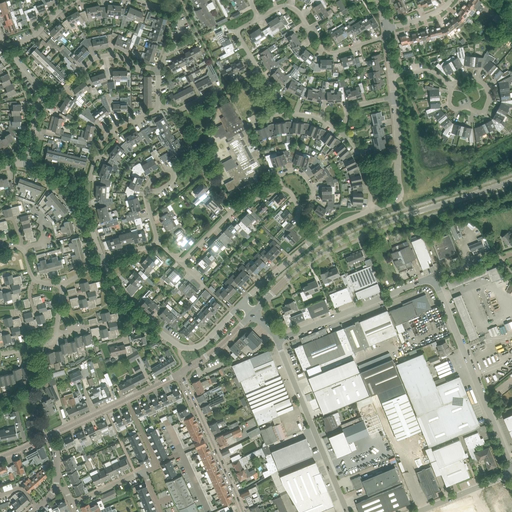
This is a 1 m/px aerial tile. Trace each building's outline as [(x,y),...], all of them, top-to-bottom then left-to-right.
[(209,11),(214,8),(211,3),(213,2),(213,1),(208,4),(205,0),(191,0),(197,10),(195,11),(203,27),(208,25),(209,28),(214,25),(216,24),(209,11)] [(315,0),(315,1),(317,5),(314,7),(318,13),(325,9),(323,5),(325,4),(322,0),(315,0)] [(395,0),(397,2),(394,3),(396,9),(405,5),(402,0),(395,0)] [(419,0),(416,2),(418,7),(421,6),(423,9),(428,7),(424,0),(419,0)] [(468,0),(470,1),(469,4),(476,9),(482,2),(479,0),(478,0),(468,0)] [(8,6),(6,1),(0,2),(0,6),(1,9),(12,5),(8,6)] [(244,1),(236,5),(239,11),(247,6),(244,1)] [(34,7),(35,11),(36,13),(39,12),(39,14),(44,12),(44,11),(46,10),(45,5),(44,3),(43,3),(36,5),(33,6),(34,7)] [(464,4),(461,9),(468,14),(471,16),(476,9),(469,4),(467,6),(464,4)] [(0,13),(0,15),(10,12),(13,11),(14,11),(12,5),(1,9),(2,11),(1,13),(0,13)] [(108,7),(104,7),(105,17),(113,18),(114,15),(115,5),(108,5),(108,7)] [(115,5),(114,15),(119,15),(119,18),(123,19),(124,15),(124,14),(125,9),(121,8),(121,6),(115,5)] [(405,5),(396,9),(398,14),(401,12),(403,15),(408,12),(405,5)] [(99,6),(93,7),(94,15),(98,15),(99,18),(105,17),(104,7),(100,7),(99,6)] [(83,11),(86,20),(86,21),(92,20),(91,16),(94,15),(93,7),(87,8),(87,10),(83,11)] [(124,15),(123,19),(120,27),(124,28),(126,19),(132,21),(133,19),(137,10),(130,7),(127,16),(124,15)] [(325,9),(318,13),(321,19),(326,16),(328,19),(334,15),(331,9),(326,11),(325,9)] [(460,15),(458,18),(465,24),(469,18),(467,17),(468,14),(461,9),(457,13),(460,15)] [(137,10),(133,19),(139,21),(135,32),(138,33),(142,23),(145,17),(142,16),(143,13),(137,10)] [(10,12),(0,15),(1,18),(3,17),(4,18),(5,20),(12,18),(15,17),(13,11),(10,12)] [(25,14),(26,17),(27,21),(30,20),(31,22),(36,20),(35,19),(38,18),(36,13),(35,11),(28,13),(25,14)] [(78,11),(72,14),(76,22),(78,25),(81,23),(86,20),(83,11),(79,13),(78,11)] [(67,19),(64,22),(70,30),(75,27),(73,24),(76,22),(72,14),(67,17),(67,19)] [(156,22),(165,25),(167,19),(161,17),(162,16),(159,15),(157,20),(155,19),(154,21),(156,22)] [(273,20),(279,30),(285,26),(284,25),(288,23),(283,15),(280,16),(281,17),(279,18),(278,16),(273,20)] [(3,25),(4,27),(17,23),(16,20),(17,19),(16,16),(15,17),(12,18),(5,20),(6,23),(5,24),(3,25)] [(227,17),(217,22),(219,26),(229,21),(227,17)] [(366,17),(364,19),(370,30),(373,28),(373,29),(378,26),(373,17),(368,20),(366,17)] [(454,17),(449,20),(455,28),(458,26),(459,28),(465,24),(458,18),(456,20),(454,17)] [(356,21),(355,22),(361,32),(366,29),(368,32),(370,30),(364,19),(361,20),(356,22),(356,21)] [(269,27),(266,29),(269,34),(271,33),(272,34),(274,33),(279,30),(273,20),(267,23),(269,27)] [(447,27),(444,29),(447,34),(449,38),(458,31),(455,28),(449,20),(445,24),(447,27)] [(59,23),(54,28),(61,34),(64,31),(66,34),(67,32),(70,30),(64,22),(61,25),(59,23)] [(156,22),(155,28),(163,30),(165,25),(156,22)] [(349,23),(346,25),(353,36),(355,34),(356,35),(361,32),(355,22),(354,22),(355,24),(351,26),(349,23)] [(17,23),(4,27),(5,29),(6,28),(8,29),(9,32),(12,31),(13,33),(21,30),(20,28),(19,28),(17,23)] [(339,29),(338,29),(343,38),(348,35),(350,38),(353,36),(346,25),(344,26),(339,29)] [(440,26),(434,28),(437,37),(439,36),(440,38),(441,39),(443,38),(444,37),(443,36),(447,35),(447,34),(444,29),(441,30),(440,26)] [(61,34),(54,28),(50,32),(53,35),(52,36),(55,39),(55,38),(57,39),(61,34)] [(155,28),(153,33),(162,36),(163,30),(155,28)] [(260,28),(255,31),(259,39),(265,35),(266,36),(269,34),(266,29),(262,31),(260,28)] [(426,30),(428,39),(434,38),(434,37),(437,37),(434,28),(429,29),(430,33),(427,33),(426,30)] [(333,32),(332,29),(329,31),(335,42),(338,40),(338,41),(343,38),(338,29),(338,30),(333,32)] [(223,47),(231,43),(232,43),(229,38),(229,39),(227,35),(225,36),(222,30),(216,33),(221,43),(222,43),(224,46),(223,47)] [(419,35),(418,36),(419,42),(420,45),(422,45),(421,44),(423,43),(422,40),(426,39),(426,40),(428,39),(426,30),(420,31),(420,33),(419,33),(419,34),(419,35)] [(259,39),(255,31),(249,35),(251,38),(250,39),(253,43),(254,42),(256,44),(261,41),(259,39)] [(288,31),(284,34),(283,34),(285,38),(286,37),(290,43),(297,38),(294,33),(290,35),(288,31)] [(81,49),(79,52),(85,58),(90,53),(85,48),(86,47),(88,48),(90,46),(86,39),(87,39),(83,32),(81,34),(84,39),(80,44),(81,44),(79,47),(81,49)] [(112,34),(112,39),(117,41),(114,46),(120,49),(123,42),(120,41),(122,36),(112,32),(112,34)] [(123,42),(120,49),(127,52),(129,46),(132,47),(134,43),(135,42),(134,42),(138,33),(135,32),(134,32),(131,40),(128,39),(127,43),(123,42)] [(412,37),(409,38),(411,44),(414,43),(413,42),(417,42),(419,42),(418,36),(417,32),(411,34),(412,37)] [(162,36),(153,33),(151,39),(160,41),(162,36)] [(99,37),(100,39),(101,48),(109,46),(108,42),(111,42),(112,39),(112,34),(106,35),(99,37)] [(405,35),(399,36),(402,46),(404,45),(407,44),(411,44),(409,38),(406,38),(405,35)] [(51,38),(49,41),(53,45),(56,47),(55,48),(58,51),(59,50),(60,51),(59,51),(60,52),(62,50),(55,43),(56,43),(51,38)] [(92,38),(87,39),(86,39),(90,46),(94,45),(95,49),(101,48),(100,39),(93,41),(92,38)] [(297,38),(290,43),(293,48),(292,49),(295,54),(300,49),(297,46),(301,44),(297,38)] [(149,43),(147,48),(156,51),(158,45),(155,44),(156,41),(149,39),(148,42),(149,43)] [(59,40),(56,43),(55,43),(62,50),(66,47),(59,40)] [(231,43),(223,47),(226,53),(222,55),(224,58),(230,55),(229,52),(234,49),(231,43)] [(29,55),(29,56),(30,54),(35,58),(33,60),(34,60),(41,52),(36,47),(38,46),(37,46),(29,55)] [(199,46),(194,49),(199,59),(202,57),(201,54),(202,53),(199,46)] [(266,49),(260,53),(261,53),(261,52),(263,55),(262,55),(261,56),(263,59),(262,60),(263,60),(264,62),(264,63),(274,57),(272,54),(271,55),(269,51),(273,49),(272,46),(266,49)] [(66,47),(62,50),(69,57),(69,56),(68,55),(71,52),(66,47)] [(147,48),(146,53),(154,56),(156,51),(147,48)] [(450,62),(454,70),(460,67),(460,66),(463,65),(460,51),(459,48),(457,48),(458,52),(457,52),(458,57),(455,59),(454,57),(453,56),(448,59),(450,62)] [(191,49),(188,50),(193,58),(195,57),(196,59),(197,59),(198,59),(199,59),(194,49),(191,50),(191,49)] [(300,49),(295,54),(299,57),(300,56),(305,60),(310,54),(305,49),(303,52),(300,49)] [(62,50),(60,52),(65,57),(72,63),(67,59),(69,57),(62,50)] [(464,51),(460,51),(463,65),(466,65),(473,66),(474,57),(465,56),(464,51)] [(41,52),(34,60),(38,65),(46,57),(41,52)] [(71,54),(76,59),(80,63),(85,58),(79,52),(76,54),(74,52),(71,54)] [(141,58),(142,58),(141,62),(149,64),(150,61),(153,61),(154,56),(146,53),(143,53),(141,58)] [(474,57),(473,66),(480,67),(480,66),(483,67),(488,54),(486,53),(485,53),(483,58),(474,57)] [(185,54),(180,56),(185,65),(185,64),(186,65),(187,64),(188,65),(190,64),(185,54)] [(310,54),(305,60),(309,64),(308,66),(313,70),(316,64),(313,61),(315,58),(310,54)] [(367,61),(368,66),(371,65),(372,66),(379,64),(378,61),(381,60),(380,54),(372,56),(373,59),(367,61)] [(488,54),(483,67),(486,68),(485,69),(490,74),(497,67),(490,60),(492,56),(488,54)] [(353,55),(347,57),(349,65),(355,63),(357,68),(361,66),(360,63),(358,57),(354,58),(353,55)] [(180,56),(176,59),(181,70),(182,69),(180,67),(185,65),(180,56)] [(46,57),(38,65),(43,70),(51,62),(46,57)] [(72,63),(65,57),(63,59),(68,64),(73,69),(70,66),(72,63)] [(274,57),(264,63),(265,66),(266,65),(268,68),(270,67),(271,70),(271,71),(279,64),(282,61),(285,59),(284,57),(281,59),(275,62),(274,60),(275,59),(274,57)] [(338,63),(337,63),(339,73),(341,73),(342,72),(343,71),(343,70),(344,70),(344,69),(344,68),(343,67),(349,65),(347,57),(341,58),(342,62),(338,63)] [(171,66),(173,70),(175,73),(177,72),(181,70),(176,59),(172,61),(173,64),(171,66)] [(316,64),(313,70),(321,70),(321,68),(327,68),(327,60),(320,60),(320,64),(316,64)] [(333,60),(327,60),(327,68),(333,68),(333,73),(339,73),(337,63),(333,64),(333,60)] [(236,63),(231,65),(236,75),(235,72),(238,71),(237,70),(239,70),(240,72),(246,69),(241,61),(236,64),(236,63)] [(51,62),(43,70),(45,68),(49,73),(48,74),(56,66),(51,62)] [(442,66),(438,63),(435,66),(446,75),(448,73),(449,74),(454,70),(450,62),(442,66)] [(68,64),(65,66),(71,72),(73,69),(68,64)] [(279,64),(271,71),(273,73),(272,75),(274,77),(274,78),(276,80),(282,73),(284,71),(280,67),(281,66),(279,64)] [(379,64),(372,66),(373,71),(368,73),(369,78),(373,78),(380,76),(379,73),(383,72),(381,67),(380,67),(379,64)] [(56,66),(48,74),(53,79),(62,70),(57,65),(56,66)] [(228,67),(225,68),(221,71),(224,78),(228,76),(227,76),(229,75),(230,78),(236,75),(231,65),(231,66),(228,68),(228,67)] [(203,77),(204,79),(208,88),(211,86),(211,85),(213,84),(212,82),(219,79),(213,67),(208,69),(209,70),(207,73),(207,74),(205,75),(203,77)] [(497,67),(490,74),(495,78),(496,78),(497,81),(502,78),(509,73),(510,75),(511,73),(511,69),(508,71),(508,70),(503,73),(497,67)] [(62,70),(53,79),(54,78),(59,82),(58,84),(62,79),(65,82),(70,77),(69,77),(66,75),(67,75),(67,74),(65,76),(62,74),(64,72),(63,71),(64,70),(63,69),(62,70)] [(127,71),(120,71),(120,79),(127,79),(127,86),(130,86),(130,74),(127,74),(127,71)] [(2,82),(10,78),(8,73),(1,76),(3,81),(2,82)] [(105,73),(98,75),(100,82),(107,80),(105,73)] [(282,73),(276,80),(279,82),(282,84),(288,77),(286,75),(285,76),(282,73)] [(499,85),(500,92),(509,91),(508,82),(511,79),(511,78),(511,77),(511,73),(510,75),(511,76),(498,82),(500,85),(499,85)] [(94,85),(96,84),(97,87),(102,86),(100,82),(98,75),(91,77),(94,85)] [(375,84),(369,86),(371,91),(381,88),(380,85),(384,84),(382,79),(381,80),(380,76),(373,78),(375,84)] [(201,78),(198,79),(203,89),(204,89),(204,90),(208,88),(204,79),(203,77),(201,78)] [(10,78),(2,82),(3,85),(0,86),(0,87),(1,89),(2,88),(13,83),(11,83),(9,79),(11,78),(10,78)] [(198,79),(195,81),(194,82),(199,91),(203,89),(198,79)] [(292,81),(290,85),(287,89),(290,91),(290,92),(293,93),(299,82),(295,80),(294,82),(292,81)] [(84,81),(78,86),(83,92),(86,90),(88,92),(90,91),(93,95),(95,94),(92,88),(90,89),(89,88),(84,81)] [(299,82),(293,93),(296,95),(296,94),(300,96),(302,90),(305,92),(306,88),(301,86),(302,84),(299,82)] [(13,83),(2,88),(3,90),(6,88),(7,91),(6,92),(14,89),(15,88),(13,83)] [(356,89),(353,90),(356,98),(359,97),(358,96),(362,95),(361,93),(364,92),(362,83),(358,84),(359,86),(356,87),(356,89)] [(189,84),(185,86),(191,97),(194,96),(193,94),(195,93),(190,84),(189,84)] [(429,90),(430,100),(439,99),(439,92),(438,92),(439,89),(434,87),(425,85),(424,89),(429,90)] [(86,102),(80,94),(83,92),(78,86),(73,90),(77,96),(75,99),(77,100),(82,105),(83,105),(86,102)] [(184,90),(182,91),(186,98),(189,96),(189,98),(191,97),(185,86),(183,87),(184,90)] [(317,101),(320,102),(322,92),(321,91),(321,88),(319,88),(318,92),(315,91),(313,101),(316,102),(317,101)] [(14,89),(6,92),(8,97),(16,94),(14,89)] [(313,101),(315,91),(309,89),(306,98),(310,99),(310,100),(313,101)] [(346,90),(347,95),(349,99),(352,98),(352,99),(356,98),(353,90),(350,91),(350,89),(346,90)] [(178,93),(177,93),(182,102),(184,101),(183,99),(186,98),(182,91),(178,93)] [(509,91),(500,92),(501,99),(502,99),(501,102),(511,103),(511,100),(509,91)] [(105,94),(104,94),(108,106),(113,104),(114,112),(121,111),(120,104),(121,104),(121,102),(114,102),(112,97),(111,97),(109,93),(105,94)] [(177,93),(173,95),(173,94),(170,96),(173,101),(173,100),(174,101),(175,100),(177,104),(182,102),(177,93)] [(120,104),(121,111),(128,111),(128,108),(131,108),(131,95),(128,96),(128,101),(121,101),(121,102),(121,104),(120,104)] [(77,100),(75,99),(73,101),(67,97),(63,103),(70,107),(73,108),(76,103),(80,107),(82,105),(77,100)] [(425,114),(427,114),(440,109),(439,106),(440,106),(439,99),(430,100),(431,109),(426,110),(426,112),(424,112),(425,114)] [(230,101),(219,107),(224,116),(220,118),(227,131),(229,130),(232,136),(246,129),(241,119),(240,120),(230,101)] [(500,105),(497,111),(505,115),(509,107),(511,107),(511,103),(501,102),(501,105),(500,105)] [(70,107),(63,103),(59,109),(66,113),(70,107)] [(104,107),(98,111),(103,118),(109,113),(106,109),(104,107)] [(440,109),(427,114),(425,114),(424,115),(425,116),(426,117),(428,116),(428,117),(428,118),(429,118),(430,118),(432,117),(431,116),(433,115),(439,122),(446,116),(442,111),(441,111),(440,109)] [(98,111),(93,116),(98,122),(103,118),(98,111)] [(494,117),(492,119),(502,129),(506,134),(508,132),(504,128),(504,127),(501,123),(505,115),(497,111),(493,117),(494,117)] [(371,114),(372,119),(374,126),(380,124),(382,124),(381,120),(385,119),(384,115),(382,116),(381,112),(371,114)] [(52,116),(50,123),(61,126),(62,121),(65,122),(66,116),(60,113),(58,117),(52,116)] [(80,114),(79,116),(88,123),(90,120),(80,114)] [(152,118),(155,123),(155,122),(158,126),(156,127),(157,129),(159,128),(167,123),(164,117),(162,118),(160,115),(152,118)] [(446,116),(439,122),(445,129),(442,133),(443,134),(441,137),(444,139),(446,135),(453,124),(450,122),(451,121),(446,116)] [(489,121),(483,124),(487,132),(496,128),(499,132),(500,131),(505,136),(506,134),(502,129),(492,119),(490,122),(489,121)] [(10,126),(8,126),(8,129),(12,129),(13,129),(12,126),(16,126),(21,126),(20,121),(12,121),(10,121),(9,122),(10,126)] [(285,122),(280,123),(282,133),(289,132),(288,128),(286,128),(285,122)] [(293,122),(293,127),(293,128),(291,128),(290,132),(297,133),(299,123),(293,122)] [(61,126),(50,123),(49,129),(57,131),(56,135),(62,136),(71,138),(72,135),(65,133),(63,133),(64,130),(60,129),(61,126)] [(167,123),(159,128),(162,133),(168,129),(170,128),(167,123)] [(87,124),(86,131),(93,133),(95,126),(87,124)] [(257,149),(251,152),(247,146),(252,144),(248,137),(250,136),(246,129),(232,136),(229,130),(227,131),(227,132),(222,124),(212,129),(216,138),(219,136),(220,139),(226,136),(228,141),(227,142),(230,149),(228,150),(233,159),(227,163),(228,162),(228,164),(225,166),(228,170),(236,166),(246,185),(249,183),(248,181),(257,176),(254,169),(260,165),(257,159),(261,156),(257,149)] [(380,124),(374,126),(371,126),(374,138),(381,136),(384,136),(382,127),(380,128),(380,124)] [(446,135),(444,139),(446,140),(448,137),(449,137),(451,134),(455,135),(455,134),(460,135),(462,126),(456,124),(456,125),(453,124),(446,135)] [(474,128),(475,133),(476,142),(480,141),(479,136),(487,132),(483,124),(477,127),(477,128),(474,128)] [(311,125),(310,130),(309,131),(307,130),(306,134),(313,136),(316,127),(311,125)] [(267,126),(263,127),(267,137),(273,134),(272,130),(270,131),(267,126)] [(462,126),(460,135),(469,137),(469,142),(471,142),(471,144),(473,144),(473,142),(473,133),(472,128),(469,129),(469,128),(462,126)] [(267,137),(263,127),(258,129),(260,135),(258,136),(260,140),(264,138),(267,137)] [(316,127),(313,136),(319,139),(321,135),(319,134),(321,129),(316,127)] [(142,132),(148,143),(151,141),(147,135),(144,129),(141,131),(142,132)] [(168,129),(162,133),(160,134),(163,140),(172,135),(168,129)] [(78,136),(78,140),(84,141),(85,138),(92,140),(93,133),(86,131),(82,130),(81,134),(81,137),(78,136)] [(132,134),(131,135),(135,143),(141,139),(142,139),(145,144),(148,143),(142,132),(140,133),(138,134),(136,131),(135,130),(132,132),(132,134)] [(328,132),(325,136),(324,138),(323,136),(320,140),(326,144),(333,136),(328,132)] [(5,136),(6,137),(9,145),(10,144),(9,143),(14,140),(12,136),(10,133),(5,136)] [(1,135),(0,135),(0,137),(4,146),(5,147),(9,145),(6,137),(3,138),(1,135)] [(127,141),(123,144),(130,151),(131,152),(133,150),(132,145),(135,143),(131,135),(128,136),(125,138),(127,141)] [(172,135),(163,140),(166,145),(175,140),(172,135)] [(333,136),(326,144),(332,148),(335,145),(333,143),(337,138),(333,136)] [(381,136),(374,138),(372,138),(375,150),(385,148),(384,144),(386,143),(385,139),(382,140),(381,136)] [(175,140),(166,145),(167,145),(168,144),(172,150),(180,144),(177,139),(175,140)] [(117,144),(113,149),(121,156),(125,151),(127,153),(130,151),(123,144),(120,147),(117,144)] [(180,144),(172,150),(175,155),(178,154),(179,155),(181,154),(180,152),(184,150),(180,144)] [(336,146),(333,149),(338,154),(346,148),(342,144),(338,148),(336,146)] [(48,147),(45,159),(52,161),(55,149),(52,148),(52,150),(48,149),(48,147)] [(346,148),(338,154),(343,160),(346,157),(344,156),(349,152),(346,148)] [(55,149),(52,161),(58,163),(59,161),(61,152),(57,151),(57,149),(55,149)] [(112,157),(109,161),(118,165),(118,166),(120,163),(116,161),(121,156),(113,149),(109,154),(112,157)] [(276,154),(277,156),(280,165),(287,162),(285,158),(290,156),(290,149),(276,154)] [(296,152),(290,149),(290,156),(294,158),(293,162),(300,164),(302,156),(296,154),(296,152)] [(61,152),(59,161),(65,162),(67,154),(61,152)] [(67,154),(65,162),(72,164),(74,155),(74,153),(68,152),(67,154)] [(302,156),(300,164),(306,167),(308,162),(313,164),(316,158),(310,156),(303,154),(302,156)] [(74,155),(72,164),(71,166),(78,167),(78,165),(80,157),(74,155)] [(80,157),(78,165),(85,167),(84,169),(88,157),(81,155),(80,157)] [(270,156),(266,157),(268,163),(272,162),(273,167),(280,165),(277,156),(271,158),(270,156)] [(316,158),(313,164),(315,167),(311,170),(316,176),(326,168),(325,167),(324,168),(320,163),(316,158)] [(343,161),(346,168),(356,163),(353,158),(348,161),(347,159),(343,161)] [(153,159),(147,162),(152,171),(158,167),(156,164),(157,163),(156,160),(154,161),(153,159)] [(103,163),(101,169),(110,173),(112,169),(117,172),(119,166),(118,166),(118,165),(109,161),(107,165),(103,163)] [(137,169),(136,169),(141,173),(145,171),(147,174),(152,171),(147,162),(142,165),(141,163),(139,163),(133,166),(137,169)] [(356,163),(346,168),(350,174),(354,172),(353,170),(358,168),(356,163)] [(236,166),(228,170),(228,171),(231,178),(233,177),(234,179),(225,184),(229,191),(241,184),(243,187),(246,185),(236,166)] [(326,168),(316,176),(320,181),(324,178),(327,182),(333,180),(329,175),(330,173),(326,168)] [(102,177),(101,181),(110,184),(111,180),(108,179),(110,173),(101,169),(99,175),(102,177)] [(134,175),(131,181),(140,185),(143,179),(140,178),(141,173),(136,169),(136,171),(134,170),(132,175),(134,175)] [(350,175),(352,183),(362,180),(361,175),(355,176),(354,174),(350,175)] [(20,178),(18,183),(17,186),(20,187),(19,191),(22,192),(26,181),(20,178)] [(321,190),(321,194),(331,194),(334,194),(334,187),(333,187),(333,180),(327,182),(327,187),(322,187),(322,190),(321,190)] [(362,180),(352,183),(353,190),(357,189),(357,187),(363,186),(362,180)] [(26,181),(22,192),(24,193),(26,189),(29,190),(31,183),(26,181)] [(96,192),(106,193),(106,186),(110,187),(110,184),(101,181),(100,186),(96,185),(96,192)] [(127,193),(133,194),(135,190),(138,191),(140,185),(131,181),(129,187),(127,186),(125,192),(127,193)] [(31,183),(29,190),(32,191),(30,195),(33,196),(37,185),(31,183)] [(193,192),(197,195),(199,197),(197,200),(200,202),(201,201),(207,196),(204,193),(208,189),(202,183),(193,192)] [(37,185),(33,196),(36,197),(37,193),(40,194),(43,187),(37,185)] [(45,203),(47,205),(57,196),(56,194),(55,195),(52,192),(46,197),(49,200),(45,203)] [(106,193),(96,192),(96,198),(99,199),(100,203),(110,202),(112,202),(112,198),(106,199),(106,193)] [(133,194),(127,193),(127,194),(128,200),(130,206),(139,204),(138,197),(134,198),(133,194)] [(269,202),(271,204),(275,200),(280,205),(281,207),(284,204),(282,203),(286,199),(285,198),(286,197),(283,194),(282,195),(281,194),(278,197),(276,195),(269,202)] [(331,194),(321,194),(321,198),(322,198),(322,201),(327,201),(328,206),(334,208),(334,207),(334,201),(335,201),(335,194),(334,194),(331,194)] [(57,196),(47,205),(49,207),(52,204),(54,207),(60,202),(58,199),(59,198),(57,196)] [(212,197),(208,201),(205,204),(208,207),(210,209),(211,210),(216,216),(220,211),(223,208),(219,205),(220,205),(216,202),(212,197)] [(353,198),(353,200),(352,205),(357,206),(356,207),(362,208),(363,199),(353,198)] [(60,202),(54,207),(56,209),(53,212),(55,214),(65,205),(63,204),(62,204),(60,202)] [(97,209),(99,215),(108,212),(107,206),(110,205),(110,202),(100,203),(100,208),(97,209)] [(254,208),(256,210),(257,209),(262,214),(268,207),(263,203),(260,205),(258,203),(254,208)] [(125,215),(126,218),(133,217),(132,214),(138,212),(137,211),(141,210),(139,204),(130,206),(131,211),(129,212),(129,214),(125,215)] [(65,205),(55,214),(57,216),(60,213),(62,216),(68,211),(66,208),(67,207),(65,205)] [(334,208),(328,206),(325,209),(318,205),(314,211),(322,216),(326,210),(330,213),(334,208)] [(18,206),(11,208),(13,215),(21,213),(18,206)] [(161,222),(164,227),(174,221),(172,218),(173,217),(174,214),(172,210),(170,211),(167,207),(162,210),(164,215),(162,216),(164,220),(161,222)] [(3,210),(4,213),(5,218),(13,215),(11,208),(3,210)] [(281,210),(278,213),(274,217),(279,222),(283,218),(286,220),(292,214),(287,209),(284,212),(281,210)] [(247,211),(243,215),(252,223),(255,220),(256,220),(258,219),(259,220),(261,219),(253,211),(253,212),(251,215),(247,211)] [(108,212),(99,215),(100,221),(104,220),(106,224),(118,221),(116,217),(110,219),(110,218),(108,212)] [(28,215),(20,217),(22,225),(30,223),(28,215)] [(242,221),(239,225),(241,227),(243,228),(248,234),(251,231),(248,227),(249,226),(254,230),(256,228),(252,223),(243,215),(239,219),(242,221)] [(6,221),(0,222),(0,228),(0,231),(8,229),(6,221)] [(61,227),(61,230),(73,227),(74,226),(74,224),(72,224),(71,221),(64,223),(65,226),(61,227)] [(141,221),(135,223),(137,229),(141,241),(147,240),(146,236),(147,235),(145,228),(141,229),(140,225),(142,224),(141,221)] [(174,221),(164,227),(166,231),(173,227),(177,232),(179,230),(182,227),(179,223),(176,225),(174,221)] [(230,223),(226,226),(234,235),(238,231),(241,227),(236,222),(233,225),(230,223)] [(285,226),(286,228),(285,229),(289,233),(286,236),(291,241),(290,242),(292,245),(299,238),(296,236),(297,235),(292,229),(294,226),(291,223),(291,224),(289,222),(285,226)] [(30,223),(22,225),(24,232),(32,230),(30,223)] [(450,226),(455,239),(458,238),(456,231),(457,230),(455,224),(450,226)] [(73,227),(61,230),(62,232),(66,231),(67,235),(75,232),(74,229),(75,229),(74,226),(73,227)] [(228,236),(225,239),(230,245),(231,246),(234,243),(232,242),(234,241),(231,238),(234,235),(226,226),(222,230),(228,236)] [(173,235),(176,239),(174,241),(178,245),(187,237),(183,233),(186,230),(182,227),(179,230),(177,232),(173,235)] [(248,234),(243,228),(239,232),(245,237),(248,234)] [(131,231),(135,243),(141,241),(137,229),(131,231)] [(32,230),(24,232),(26,240),(30,239),(31,242),(36,240),(35,237),(34,238),(32,230)] [(131,231),(125,233),(128,243),(134,241),(134,243),(135,243),(131,231)] [(508,232),(505,234),(502,237),(508,245),(509,243),(511,246),(511,245),(511,237),(511,236),(511,234),(511,232),(510,231),(508,232)] [(125,233),(119,235),(119,237),(122,244),(128,243),(125,233)] [(449,234),(432,241),(439,259),(456,252),(449,234)] [(187,237),(178,245),(182,249),(188,243),(190,246),(195,240),(191,236),(189,239),(187,237)] [(69,244),(69,246),(81,243),(82,243),(82,241),(80,241),(79,237),(72,239),(73,243),(69,244)] [(119,237),(113,239),(116,248),(122,247),(122,244),(119,237)] [(216,237),(212,241),(220,249),(224,245),(227,248),(230,245),(225,239),(221,242),(216,237)] [(411,241),(422,269),(433,265),(422,237),(411,241)] [(113,239),(112,239),(107,240),(108,243),(106,244),(107,247),(109,246),(110,250),(116,248),(113,239)] [(272,247),(270,250),(276,256),(281,251),(278,248),(280,246),(275,241),(273,240),(269,244),(272,247)] [(209,251),(211,253),(215,257),(219,253),(218,251),(220,249),(212,241),(208,245),(212,248),(209,251)] [(481,241),(469,246),(471,250),(483,245),(481,241)] [(81,243),(69,246),(70,249),(74,248),(75,251),(82,249),(82,246),(83,245),(82,243),(81,243)] [(399,266),(400,270),(405,268),(407,267),(407,268),(412,266),(410,261),(415,259),(409,245),(404,248),(402,243),(398,245),(398,246),(396,247),(396,246),(391,248),(393,252),(391,253),(393,259),(397,257),(398,259),(394,261),(396,267),(399,266)] [(76,255),(72,256),(72,258),(84,255),(85,255),(85,253),(83,253),(82,249),(75,251),(76,255)] [(264,250),(260,254),(264,258),(266,260),(268,258),(272,261),(276,256),(270,250),(267,253),(264,250)] [(346,258),(347,262),(349,265),(365,259),(361,250),(350,254),(351,255),(346,258)] [(257,260),(254,263),(261,269),(265,264),(262,261),(264,258),(260,254),(258,252),(254,257),(257,260)] [(205,254),(201,258),(209,266),(213,262),(216,259),(214,257),(215,257),(211,253),(207,256),(205,254)] [(84,255),(72,258),(73,261),(77,260),(78,263),(86,261),(85,258),(86,257),(85,255),(84,255)] [(57,256),(54,257),(57,269),(58,270),(60,269),(60,268),(63,267),(61,260),(58,261),(57,256)] [(148,256),(144,260),(153,268),(157,264),(158,266),(161,262),(162,263),(162,262),(155,256),(154,256),(155,256),(152,259),(148,256)] [(53,262),(50,263),(51,270),(55,269),(55,271),(58,270),(57,269),(54,257),(52,258),(53,262)] [(209,266),(201,258),(197,262),(202,266),(199,270),(203,274),(206,271),(207,272),(211,268),(209,266)] [(40,261),(41,265),(38,266),(40,273),(43,272),(44,274),(46,273),(46,272),(43,260),(40,261)] [(45,260),(43,260),(46,272),(46,273),(48,272),(48,271),(51,270),(50,263),(46,264),(45,260)] [(147,270),(143,273),(148,277),(150,275),(149,273),(150,272),(153,268),(144,260),(141,264),(147,270)] [(249,262),(244,267),(251,273),(253,270),(256,274),(261,269),(254,263),(252,265),(249,262)] [(241,272),(239,275),(245,281),(250,276),(249,275),(251,273),(244,267),(242,265),(238,269),(241,272)] [(349,275),(345,276),(352,292),(355,291),(358,299),(376,292),(376,293),(381,291),(370,266),(367,267),(364,269),(349,275)] [(450,290),(455,288),(489,274),(492,282),(502,278),(497,266),(488,270),(486,266),(447,282),(450,290)] [(320,274),(322,279),(325,286),(329,284),(328,282),(331,280),(340,277),(336,268),(320,274)] [(166,272),(162,276),(161,278),(164,281),(165,280),(169,283),(171,281),(179,273),(174,269),(169,275),(166,272)] [(134,271),(131,275),(139,283),(143,279),(145,278),(150,283),(152,281),(148,277),(143,273),(140,276),(134,271)] [(179,273),(171,281),(175,285),(183,276),(179,273)] [(335,289),(328,292),(334,308),(348,302),(349,302),(352,301),(351,297),(353,296),(352,292),(345,276),(345,274),(341,276),(346,288),(337,292),(335,289)] [(14,283),(13,278),(12,275),(4,277),(6,285),(13,283),(14,283)] [(139,283),(131,275),(127,279),(133,284),(130,288),(134,292),(138,288),(136,287),(139,283)] [(233,275),(229,279),(235,285),(237,283),(240,286),(245,281),(239,275),(236,277),(233,275)] [(20,276),(13,278),(14,283),(13,283),(14,285),(19,284),(22,283),(20,276)] [(228,286),(225,289),(232,295),(236,290),(233,287),(235,285),(229,279),(225,283),(228,286)] [(90,289),(89,284),(88,281),(80,283),(82,291),(90,290),(90,289)] [(303,288),(305,292),(306,295),(319,290),(316,281),(308,284),(308,285),(303,288)] [(96,282),(89,284),(90,289),(90,290),(90,292),(95,291),(98,290),(96,282)] [(178,289),(173,294),(175,295),(179,290),(180,291),(181,292),(181,291),(185,295),(193,287),(189,283),(185,287),(182,284),(177,288),(178,289)] [(12,286),(13,294),(18,292),(21,292),(19,284),(14,285),(12,286)] [(193,287),(185,295),(189,299),(188,300),(192,303),(198,297),(197,296),(197,297),(194,294),(197,290),(193,287)] [(219,289),(219,290),(215,293),(221,299),(224,297),(227,300),(232,295),(225,289),(222,292),(219,289)] [(140,306),(145,310),(153,301),(149,297),(148,296),(149,295),(151,292),(149,290),(143,297),(146,300),(140,306)] [(87,293),(89,300),(94,299),(97,298),(95,291),(90,292),(87,293)] [(10,292),(2,293),(4,298),(4,301),(12,299),(11,294),(10,292)] [(13,294),(11,294),(12,299),(13,302),(20,300),(18,292),(13,294)] [(389,311),(391,316),(395,326),(418,316),(417,314),(431,308),(426,294),(402,304),(403,306),(389,311)] [(462,294),(458,296),(453,298),(471,341),(479,337),(462,294)] [(35,305),(38,305),(42,303),(40,296),(33,298),(35,305)] [(78,297),(70,299),(72,307),(79,305),(78,300),(78,297)] [(86,298),(78,300),(79,305),(80,308),(88,306),(87,301),(86,298)] [(87,301),(88,306),(88,309),(96,307),(94,299),(89,300),(87,301)] [(211,303),(210,304),(217,310),(222,306),(215,299),(211,303)] [(304,308),(306,314),(308,318),(311,317),(312,318),(329,311),(325,299),(304,308)] [(153,301),(145,310),(148,314),(154,308),(157,311),(161,307),(161,306),(159,304),(158,306),(156,304),(156,305),(153,301)] [(208,301),(204,306),(214,314),(217,310),(210,304),(211,303),(208,301)] [(282,308),(285,314),(286,315),(287,314),(287,315),(290,314),(290,313),(297,310),(293,301),(287,304),(288,305),(282,308)] [(42,303),(38,305),(40,312),(42,311),(47,310),(45,302),(42,303)] [(165,303),(161,306),(161,307),(164,310),(158,316),(163,320),(171,311),(167,307),(166,306),(167,305),(165,303)] [(203,311),(203,312),(210,318),(214,314),(204,306),(201,309),(203,311)] [(47,310),(42,311),(43,314),(45,319),(52,317),(50,309),(47,310)] [(387,310),(355,323),(366,351),(372,349),(370,345),(397,334),(387,310)] [(171,311),(163,320),(167,323),(168,322),(171,324),(171,325),(172,325),(178,318),(179,316),(181,315),(179,313),(176,316),(175,314),(175,315),(171,311)] [(32,312),(24,314),(26,322),(29,321),(34,320),(32,312)] [(111,319),(110,315),(109,312),(101,313),(103,321),(111,319)] [(203,312),(199,316),(206,323),(210,318),(203,312)] [(285,314),(283,315),(287,327),(292,325),(305,320),(302,312),(291,317),(290,314),(287,315),(287,314),(286,315),(285,314)] [(117,313),(110,315),(111,319),(111,322),(116,321),(119,321),(117,313)] [(36,316),(36,319),(38,324),(45,322),(45,319),(43,314),(36,316)] [(199,316),(195,321),(200,325),(202,327),(206,323),(199,316)] [(14,325),(12,320),(11,317),(4,319),(6,327),(13,325),(14,325)] [(190,323),(196,329),(200,325),(195,321),(191,317),(187,321),(190,323)] [(20,318),(12,320),(14,325),(13,325),(14,327),(14,328),(19,326),(22,326),(20,318)] [(178,318),(172,325),(174,326),(173,327),(180,320),(178,318)] [(29,321),(31,329),(39,327),(38,324),(36,319),(34,320),(29,321)] [(108,323),(110,330),(110,331),(115,330),(118,329),(116,321),(111,322),(108,323)] [(190,323),(186,327),(192,334),(196,329),(190,323)] [(344,328),(355,355),(356,355),(359,354),(366,351),(355,323),(344,328)] [(11,328),(13,336),(18,334),(18,335),(21,334),(19,326),(14,328),(14,327),(11,328)] [(488,329),(491,336),(500,332),(497,326),(488,329)] [(99,327),(91,329),(93,337),(100,335),(99,330),(99,327)] [(182,331),(181,331),(179,333),(184,337),(186,335),(189,338),(192,334),(186,327),(182,331)] [(107,328),(99,330),(100,335),(101,338),(108,336),(109,336),(107,331),(107,328)] [(307,369),(319,364),(321,370),(322,371),(356,357),(355,355),(344,328),(341,329),(328,334),(325,328),(300,338),(302,345),(294,348),(303,371),(307,369)] [(110,330),(107,331),(109,336),(108,336),(109,339),(117,337),(115,330),(110,331),(110,330)] [(246,332),(237,341),(243,348),(246,345),(247,344),(252,349),(262,340),(252,330),(248,334),(246,332)] [(10,333),(2,335),(3,340),(4,343),(11,341),(10,336),(10,333)] [(132,335),(133,340),(133,342),(140,340),(141,345),(147,343),(145,336),(142,337),(141,333),(132,335)] [(18,334),(13,336),(10,336),(11,341),(12,344),(20,342),(18,335),(18,334)] [(83,335),(84,340),(85,345),(92,343),(91,339),(89,340),(88,334),(83,335)] [(74,337),(75,341),(77,347),(84,345),(83,341),(81,342),(80,336),(74,337)] [(243,348),(237,341),(234,344),(229,348),(233,352),(231,354),(235,359),(237,356),(236,355),(241,350),(243,348)] [(445,342),(441,344),(438,346),(439,350),(438,350),(441,356),(449,352),(445,342)] [(110,347),(111,352),(112,356),(126,353),(127,356),(133,352),(131,345),(125,346),(124,345),(115,347),(114,346),(110,347)] [(168,349),(165,351),(168,357),(167,357),(168,359),(166,360),(170,367),(176,363),(168,349)] [(56,357),(57,361),(64,360),(63,353),(62,350),(57,351),(58,357),(56,357)] [(137,350),(127,355),(130,360),(139,355),(137,350)] [(269,350),(264,352),(232,366),(239,382),(240,381),(258,425),(279,416),(279,415),(293,409),(292,405),(291,401),(290,402),(289,397),(289,398),(288,394),(287,394),(286,390),(285,386),(284,387),(283,383),(282,379),(281,379),(280,375),(279,376),(269,350)] [(43,355),(44,360),(45,365),(49,365),(49,363),(56,362),(55,358),(53,358),(51,352),(46,353),(46,354),(43,355)] [(459,376),(455,378),(436,386),(423,353),(396,364),(416,415),(429,447),(480,426),(459,376)] [(159,359),(162,363),(166,369),(170,367),(166,360),(164,356),(159,359)] [(392,359),(360,372),(370,395),(402,382),(392,359)] [(162,363),(152,368),(156,375),(166,369),(162,363)] [(319,364),(307,369),(309,375),(321,370),(319,364)] [(222,376),(223,376),(224,376),(224,375),(225,374),(224,371),(232,367),(231,365),(223,368),(222,368),(219,370),(222,376)] [(23,374),(23,378),(30,377),(31,379),(34,378),(32,367),(29,368),(29,367),(24,368),(25,373),(23,374)] [(13,370),(14,373),(15,380),(22,378),(21,374),(19,375),(18,369),(13,370)] [(80,370),(69,374),(72,382),(83,377),(80,370)] [(359,372),(313,391),(317,399),(328,394),(332,403),(320,408),(323,414),(369,395),(359,372)] [(143,373),(132,379),(135,386),(147,380),(143,373)] [(193,383),(195,388),(216,379),(215,376),(210,379),(209,375),(206,376),(207,380),(201,383),(199,380),(193,383)] [(48,380),(50,386),(51,386),(56,383),(55,377),(48,380)] [(127,381),(118,386),(122,393),(135,386),(132,379),(131,377),(127,380),(127,381)] [(216,379),(195,388),(198,394),(204,391),(203,388),(210,384),(217,381),(216,379)] [(219,385),(196,397),(198,402),(202,400),(204,403),(207,401),(205,397),(217,390),(220,396),(224,394),(219,385)] [(51,386),(50,386),(45,389),(50,399),(43,402),(44,406),(42,407),(44,411),(46,410),(48,415),(56,411),(55,409),(55,408),(54,408),(51,401),(54,400),(54,401),(58,399),(51,386)] [(105,401),(103,395),(102,391),(100,387),(96,388),(92,390),(93,392),(92,392),(94,395),(94,396),(98,397),(99,400),(97,401),(98,404),(105,401)] [(183,398),(180,393),(181,393),(180,390),(179,391),(178,387),(172,390),(174,394),(171,396),(174,402),(183,398)] [(106,393),(103,395),(105,401),(113,398),(110,392),(108,389),(105,390),(106,393)] [(405,392),(381,402),(397,440),(421,430),(405,392)] [(67,410),(68,413),(70,417),(80,413),(76,405),(74,397),(73,393),(67,395),(67,396),(65,397),(66,400),(68,400),(70,405),(71,405),(72,408),(67,410)] [(171,396),(170,395),(167,396),(165,393),(160,396),(162,400),(164,404),(165,406),(174,402),(171,396)] [(94,395),(91,396),(92,399),(95,406),(98,404),(97,401),(99,400),(98,397),(94,396),(94,395)] [(165,406),(164,404),(162,400),(159,401),(157,397),(151,400),(153,404),(155,408),(156,410),(165,406)] [(223,397),(201,407),(203,413),(217,407),(216,405),(225,400),(223,397)] [(475,402),(482,418),(488,415),(481,399),(475,402)] [(80,403),(76,405),(80,413),(89,409),(85,400),(80,403)] [(156,410),(155,408),(153,404),(150,405),(148,401),(142,404),(144,408),(146,412),(147,414),(148,416),(157,412),(156,410)] [(146,412),(144,408),(141,409),(139,405),(134,408),(138,418),(147,414),(146,412)] [(187,419),(185,415),(190,413),(187,408),(181,410),(178,412),(176,412),(180,422),(184,420),(187,419)] [(123,413),(125,417),(122,419),(125,425),(133,421),(129,410),(123,413)] [(13,413),(10,414),(11,419),(14,418),(15,423),(21,422),(18,411),(13,412),(13,413)] [(328,416),(323,418),(326,425),(324,426),(326,431),(338,426),(337,425),(340,424),(339,419),(338,417),(340,416),(338,412),(328,416)] [(125,425),(122,419),(120,414),(115,417),(117,421),(114,423),(118,431),(121,430),(120,427),(125,425)] [(184,420),(186,426),(196,421),(193,416),(187,419),(184,420)] [(360,422),(342,429),(348,443),(369,434),(362,416),(358,418),(360,422)] [(26,422),(27,425),(29,431),(29,430),(40,426),(39,421),(37,418),(26,422)] [(358,418),(341,425),(342,429),(360,422),(358,418)] [(223,419),(209,425),(213,435),(221,431),(218,425),(224,422),(223,419)] [(97,424),(100,429),(101,433),(108,430),(111,436),(116,434),(112,425),(109,427),(106,421),(101,423),(101,422),(97,424)] [(196,421),(186,426),(189,432),(199,427),(196,421)] [(228,426),(230,431),(239,427),(238,423),(237,422),(228,426)] [(282,422),(272,426),(278,440),(287,436),(282,422)] [(271,425),(260,430),(266,445),(277,440),(271,425)] [(4,430),(0,430),(0,437),(1,441),(9,439),(10,439),(18,438),(15,426),(3,429),(4,430)] [(86,429),(89,434),(90,438),(93,436),(97,440),(102,437),(101,434),(99,430),(96,431),(93,426),(86,429)] [(199,427),(189,432),(191,437),(201,433),(199,427)] [(230,431),(223,434),(226,439),(234,435),(235,437),(242,434),(239,427),(230,431)] [(258,427),(247,433),(250,438),(251,438),(257,434),(260,433),(261,432),(258,427)] [(158,436),(155,429),(154,429),(151,431),(146,433),(148,436),(147,436),(148,436),(148,438),(149,438),(149,440),(158,436)] [(76,434),(78,437),(80,442),(83,441),(86,446),(93,443),(90,438),(89,434),(86,436),(83,431),(76,434)] [(140,439),(139,437),(138,436),(138,435),(137,432),(132,435),(130,436),(128,437),(131,444),(135,442),(140,439)] [(478,432),(473,434),(464,438),(468,450),(485,443),(483,438),(480,439),(479,438),(479,437),(480,436),(479,436),(478,432)] [(201,433),(191,437),(195,444),(195,443),(199,441),(199,442),(200,442),(199,441),(204,439),(204,440),(201,433)] [(223,434),(220,435),(216,437),(221,448),(236,441),(235,437),(234,435),(226,439),(223,434)] [(61,445),(61,452),(61,450),(61,449),(65,447),(66,448),(75,444),(76,447),(77,447),(79,451),(83,449),(80,442),(78,437),(74,439),(72,436),(64,440),(65,442),(62,444),(61,444),(61,445)] [(162,443),(158,436),(149,440),(151,442),(150,442),(150,443),(151,442),(151,444),(153,447),(162,443)] [(306,437),(271,451),(278,468),(313,454),(306,437)] [(143,446),(142,444),(142,443),(141,442),(140,439),(135,442),(131,444),(134,451),(138,448),(143,446)] [(195,444),(196,446),(196,447),(197,448),(201,446),(201,445),(201,446),(206,444),(205,443),(206,443),(205,442),(204,440),(204,439),(199,441),(200,442),(199,442),(199,441),(195,443),(195,444)] [(441,474),(444,482),(446,487),(470,477),(467,470),(468,469),(466,463),(464,464),(462,459),(468,457),(467,453),(465,454),(459,439),(432,450),(431,447),(425,450),(430,462),(436,476),(441,474)] [(165,450),(162,443),(153,447),(154,450),(155,451),(155,452),(155,451),(156,454),(165,450)] [(196,447),(196,448),(199,453),(208,449),(206,443),(205,443),(206,444),(201,446),(201,445),(201,446),(197,448),(196,447)] [(235,446),(221,452),(224,457),(231,454),(230,452),(243,446),(241,443),(235,446)] [(267,445),(262,447),(266,456),(270,454),(267,445)] [(38,450),(26,456),(28,461),(33,458),(37,464),(41,462),(42,464),(48,459),(49,459),(47,456),(48,456),(43,446),(37,449),(38,450)] [(146,453),(145,451),(144,449),(145,449),(144,449),(143,446),(138,448),(134,451),(137,457),(142,455),(146,453)] [(487,448),(483,450),(475,453),(478,461),(484,459),(488,470),(496,466),(494,462),(491,453),(489,453),(487,448)] [(208,449),(199,453),(202,460),(211,455),(208,449)] [(168,457),(165,450),(156,454),(157,456),(158,457),(157,458),(158,458),(159,461),(168,457)] [(150,460),(147,454),(147,455),(146,453),(142,455),(137,457),(138,459),(140,464),(144,463),(146,462),(150,460)] [(239,454),(231,458),(232,462),(241,458),(239,454)] [(238,460),(236,461),(232,463),(234,467),(235,466),(237,472),(246,468),(244,464),(248,462),(247,460),(252,458),(250,454),(238,460)] [(211,455),(202,460),(204,465),(214,461),(211,455)] [(263,472),(265,477),(265,478),(271,474),(270,473),(277,469),(271,456),(266,459),(268,463),(266,464),(268,470),(263,472)] [(71,457),(62,461),(67,471),(66,471),(75,467),(73,464),(74,463),(71,457)] [(116,458),(118,461),(121,467),(122,466),(124,470),(128,468),(127,467),(129,467),(129,468),(131,467),(127,457),(121,460),(120,461),(118,457),(116,458)] [(25,471),(23,467),(20,459),(17,460),(15,460),(15,461),(14,461),(17,470),(18,473),(25,471)] [(109,461),(102,464),(105,470),(107,473),(108,473),(110,476),(114,474),(113,474),(115,473),(116,474),(117,473),(115,470),(114,470),(110,462),(109,461)] [(112,461),(110,462),(114,470),(115,470),(117,473),(121,471),(120,471),(122,470),(122,471),(124,470),(122,466),(121,467),(118,461),(113,464),(112,461)] [(170,461),(161,465),(164,472),(173,468),(170,461)] [(214,461),(204,465),(207,471),(217,467),(214,461)] [(327,491),(328,490),(320,472),(315,462),(280,476),(283,484),(299,511),(319,511),(334,506),(327,491)] [(43,468),(40,471),(46,477),(49,475),(48,473),(49,472),(48,467),(49,467),(49,464),(42,465),(41,466),(43,468)] [(0,476),(1,476),(2,477),(8,474),(10,479),(14,478),(12,472),(9,473),(6,465),(0,466),(0,476)] [(79,476),(76,470),(82,468),(80,465),(75,467),(66,471),(68,474),(69,474),(70,476),(68,477),(71,483),(80,479),(79,479),(78,476),(79,476)] [(217,467),(207,471),(209,476),(219,472),(217,467)] [(246,468),(237,472),(236,473),(240,481),(257,473),(255,469),(253,470),(249,472),(247,467),(246,468)] [(360,476),(351,480),(355,490),(364,486),(368,495),(373,493),(401,481),(395,467),(362,480),(360,476)] [(431,467),(416,472),(420,482),(421,482),(423,486),(425,491),(427,495),(432,494),(433,496),(432,496),(436,494),(435,492),(441,490),(440,490),(438,485),(431,467)] [(164,472),(168,479),(177,475),(173,468),(164,472)] [(97,470),(98,473),(101,478),(102,478),(104,481),(108,479),(107,479),(109,478),(109,479),(111,478),(110,476),(108,473),(107,473),(105,470),(100,472),(98,469),(97,470)] [(270,473),(271,474),(279,493),(286,490),(282,484),(277,470),(277,469),(270,473)] [(40,471),(37,474),(43,480),(46,477),(40,471)] [(90,473),(93,480),(95,485),(101,483),(100,482),(102,481),(102,482),(104,481),(102,478),(101,478),(98,473),(93,475),(92,472),(90,473)] [(219,472),(209,476),(212,482),(222,478),(219,472)] [(37,475),(33,479),(38,484),(43,480),(37,474),(37,475)] [(180,510),(180,511),(197,511),(194,503),(195,502),(182,476),(166,482),(179,510),(180,510)] [(28,478),(26,480),(34,489),(39,485),(38,484),(33,479),(31,481),(28,478)] [(222,478),(212,482),(215,488),(224,484),(222,478)] [(80,479),(71,483),(72,483),(73,486),(74,486),(75,488),(74,489),(77,495),(85,491),(83,488),(84,488),(82,482),(81,482),(80,479)] [(34,489),(26,480),(24,483),(26,485),(24,487),(29,493),(34,489)] [(148,488),(145,483),(135,486),(138,493),(148,490),(147,488),(148,488)] [(224,484),(215,488),(217,493),(227,489),(224,484)] [(402,484),(356,503),(359,511),(388,511),(410,503),(402,484)] [(257,490),(256,486),(241,493),(243,499),(245,498),(248,506),(259,501),(258,497),(252,500),(250,496),(251,496),(250,494),(257,490)] [(227,489),(217,493),(220,499),(229,495),(227,489)] [(150,497),(149,494),(150,494),(149,494),(149,492),(148,490),(138,493),(141,500),(150,497)] [(511,495),(510,491),(492,499),(497,511),(505,511),(503,507),(511,502),(511,495)] [(15,493),(14,495),(21,503),(22,502),(25,506),(30,501),(23,494),(19,498),(15,493)] [(21,503),(14,495),(12,496),(16,500),(11,504),(18,511),(23,507),(20,503),(21,503)] [(229,495),(220,499),(223,506),(232,501),(229,495)] [(281,496),(274,499),(272,500),(274,505),(276,504),(276,503),(282,500),(281,496)] [(153,504),(152,502),(153,501),(152,501),(152,500),(150,497),(141,500),(144,507),(153,504)] [(59,507),(52,510),(53,511),(57,511),(60,511),(61,511),(64,509),(65,511),(70,511),(68,507),(65,500),(57,504),(59,507)] [(89,504),(81,507),(83,511),(89,511),(92,511),(94,510),(95,511),(97,511),(100,511),(101,511),(101,510),(99,507),(98,503),(92,506),(93,507),(90,508),(89,504)]
